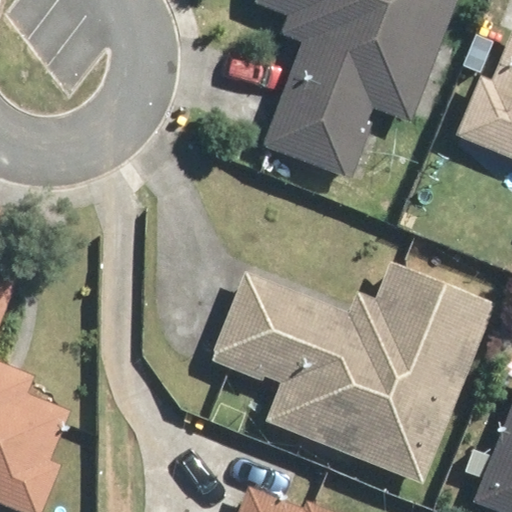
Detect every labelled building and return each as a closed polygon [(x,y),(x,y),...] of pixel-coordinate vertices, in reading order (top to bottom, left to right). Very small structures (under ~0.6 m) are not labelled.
[(460,0),(257,0),(293,14),(286,31),(307,39),(263,152),(350,185),(380,106),(414,119),(460,0)] [(481,78),(458,135),(511,156),(511,47),(497,85),(481,78)] [(500,303),(393,257),(376,295),(365,290),(354,315),(245,268),(206,358),(275,388),(262,417),(422,486),(500,303)] [(0,268),(0,499),(31,511),(45,511),(65,466),(49,459),(70,407),(30,390),(36,375),(0,359),(0,324),(20,276),(0,268)] [(511,511),(511,418),(480,503),(506,511),(511,511)] [(337,511),(251,479),(238,511),(337,511)]
